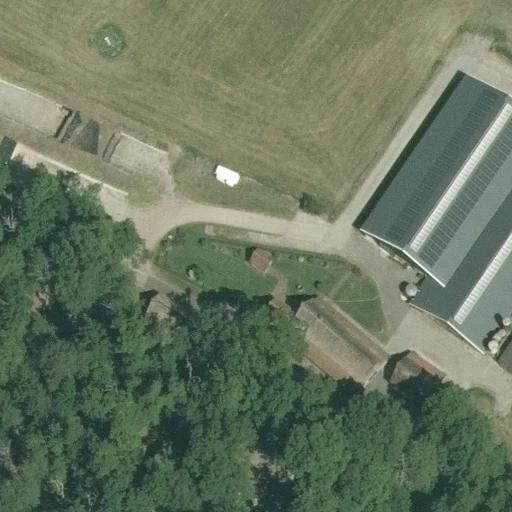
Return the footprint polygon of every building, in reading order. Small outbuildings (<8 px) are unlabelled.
[(484,357),(511,316),(511,115),(468,86),(365,239),(431,283),(413,309),(484,357)] [(264,277),(273,264),(258,254),(249,267),(264,277)] [(179,351),(197,323),(159,301),(143,330),(179,351)] [(355,400),(389,361),(320,301),(300,323),(275,306),(261,326),(297,352),(355,400)] [(511,352),(501,368),(511,375),(511,352)] [(427,409),(446,380),(411,356),(392,385),(427,409)] [(239,457),(298,501),(312,483),(253,439),(239,457)] [(347,488),(366,463),(341,443),(321,468),(347,488)] [(196,511),(205,496),(213,483),(165,455),(148,484),(196,511)]
